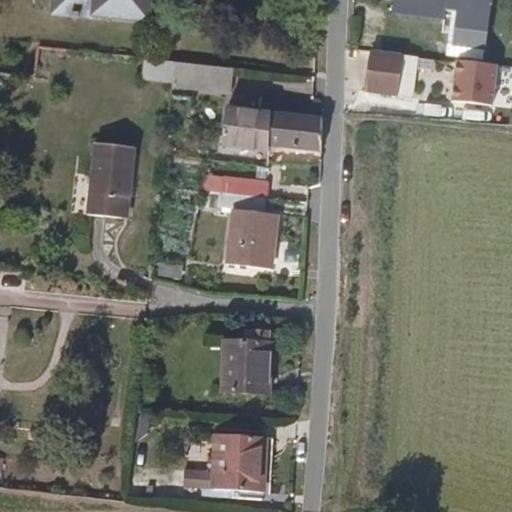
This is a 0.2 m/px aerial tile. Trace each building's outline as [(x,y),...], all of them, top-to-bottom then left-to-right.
[(91,19),(92,0),(53,0),(52,16),(91,19)] [(151,0),(92,0),(91,19),(149,25),(151,0)] [(478,0),(394,0),(393,13),(458,21),(456,43),(485,45),(490,2),(478,0)] [(403,53),(372,50),(368,92),(399,95),(403,53)] [(173,85),(176,64),(144,61),(141,81),(173,85)] [(496,65),(456,62),(453,102),(493,105),(496,65)] [(232,95),(236,71),(176,64),(173,85),(173,87),(226,94),(232,95)] [(264,154),(316,159),(317,122),(220,112),(216,153),(264,159),(264,154)] [(125,196),(135,197),(140,150),(96,144),(89,218),(122,222),(125,196)] [(235,197),(264,199),(266,181),(209,176),(208,190),(224,191),(224,196),(235,197)] [(132,224),(135,197),(125,196),(122,222),(132,224)] [(263,214),(264,199),(235,197),(228,264),(272,269),(276,215),(263,214)] [(242,350),(266,351),(267,339),(242,338),(242,350)] [(265,404),(266,351),(242,350),(220,349),(219,401),(265,404)] [(268,493),(270,441),(221,439),(219,475),(190,474),(189,490),(268,493)]
